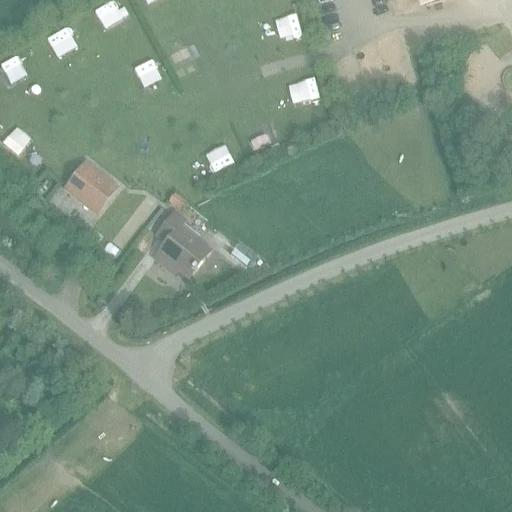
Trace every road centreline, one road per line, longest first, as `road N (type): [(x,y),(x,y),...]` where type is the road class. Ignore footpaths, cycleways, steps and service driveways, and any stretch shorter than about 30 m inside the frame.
road 1 (unknown): [(133,361),(289,277),(511,195)]
road 2 (unclassified): [(315,511),(0,257)]
